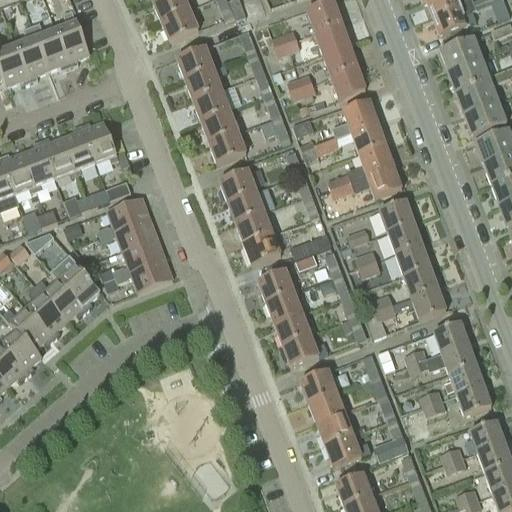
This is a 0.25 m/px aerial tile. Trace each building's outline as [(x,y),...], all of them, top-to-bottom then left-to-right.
[(161,28),(189,16),(182,0),(168,0),(152,7),(161,28)] [(473,7),(470,0),(439,0),(426,5),(433,23),(473,7)] [(492,0),(491,0),(480,5),(483,13),(502,6),(500,0),(492,0)] [(233,22),(224,1),(215,5),(224,26),(233,22)] [(228,6),(235,25),(245,22),(238,2),(228,6)] [(31,3),(22,6),(32,32),(34,32),(41,29),(31,3)] [(70,7),(65,9),(68,18),(72,16),(74,15),(70,7)] [(306,17),(314,38),(341,28),(333,7),(306,17)] [(477,24),(476,23),(474,17),(476,16),(473,7),(433,23),(440,41),(470,30),(468,27),(477,24)] [(57,36),(72,73),(78,71),(77,67),(90,61),(72,16),(68,18),(64,19),(69,31),(57,36)] [(170,49),(198,37),(189,16),(161,28),(170,49)] [(349,50),(341,28),(314,38),(322,60),(349,50)] [(72,73),(57,36),(45,40),(41,29),(34,32),(51,77),(61,73),(63,77),(72,73)] [(494,45),(511,38),(511,37),(509,30),(491,37),(494,45)] [(34,89),(39,86),(38,82),(51,77),(34,32),(32,32),(25,35),(29,46),(19,50),(34,89)] [(271,44),(274,54),(296,46),(293,36),(271,44)] [(247,60),(256,57),(248,37),(239,40),(247,60)] [(34,89),(19,50),(6,55),(1,44),(0,44),(0,63),(11,92),(21,89),(22,93),(34,89)] [(448,78),(481,66),(473,44),(440,57),(448,78)] [(296,46),(274,54),(278,63),(300,55),(296,46)] [(330,82),(357,72),(349,50),(322,60),(330,82)] [(184,85),(213,74),(205,52),(176,63),(184,85)] [(255,82),(264,79),(256,57),(247,60),(255,82)] [(11,92),(0,63),(0,85),(4,84),(8,94),(11,92)] [(448,78),(456,100),(490,87),(491,92),(510,85),(506,75),(488,82),(481,66),(448,78)] [(339,106),(366,96),(357,72),(330,82),(339,106)] [(193,106),(221,95),(213,74),(184,85),(193,106)] [(264,103),(272,100),(264,79),(255,82),(264,103)] [(286,88),(290,97),(311,89),(308,80),(286,88)] [(497,108),(491,92),(490,87),(456,100),(464,121),(497,108)] [(311,89),(290,97),(293,107),(315,99),(311,89)] [(201,128),(230,116),(221,95),(193,106),(201,128)] [(272,125),(281,121),(272,100),(264,103),(272,125)] [(336,145),(351,139),(378,130),(370,107),(343,117),(347,130),(332,135),(336,145)] [(472,143),(506,130),(497,108),(464,121),(472,143)] [(209,149),(238,138),(230,116),(201,128),(209,149)] [(280,146),(289,143),(281,121),(272,125),(280,146)] [(309,126),(293,132),(297,143),(313,137),(309,126)] [(81,133),(96,170),(111,164),(113,169),(119,167),(104,128),(92,133),(90,130),(81,133)] [(359,162),(386,152),(378,130),(351,139),(359,162)] [(81,176),(96,170),(81,133),(73,137),(74,140),(63,144),(75,177),(77,183),(83,180),(81,176)] [(482,169),(511,157),(511,148),(507,136),(474,148),(482,169)] [(217,170),(246,159),(238,138),(209,149),(217,170)] [(289,143),(280,146),(282,151),(291,148),(289,143)] [(77,183),(75,177),(63,144),(52,149),(50,146),(41,149),(52,177),(55,186),(70,180),(71,185),(77,183)] [(339,153),(336,145),(314,152),(317,161),(339,153)] [(312,146),(306,149),(308,155),(314,152),(312,146)] [(55,186),(52,177),(41,149),(33,152),(34,155),(23,160),(30,177),(38,198),(42,196),(41,192),(55,186)] [(330,196),(394,174),(386,152),(359,162),(363,173),(348,179),(348,180),(327,188),(330,196)] [(511,157),(482,169),(485,177),(491,193),(511,184),(511,157)] [(294,183),(303,180),(295,158),(286,161),(294,183)] [(38,198),(30,177),(23,160),(11,164),(10,161),(1,164),(6,177),(15,201),(30,195),(32,200),(38,198)] [(15,201),(6,177),(1,164),(0,164),(0,219),(19,212),(15,201)] [(394,174),(330,196),(333,205),(354,197),(355,199),(370,193),(375,206),(402,196),(394,174)] [(226,207),(255,196),(247,176),(219,187),(226,207)] [(303,206),(312,203),(303,180),(294,183),(303,206)] [(498,211),(511,206),(511,184),(491,193),(498,211)] [(111,208),(131,200),(127,189),(106,196),(111,208)] [(235,230),(264,220),(255,196),(226,207),(235,230)] [(93,200),(85,203),(90,215),(98,212),(93,200)] [(81,218),(90,215),(85,203),(77,206),(81,218)] [(310,225),(319,221),(312,203),(303,206),(310,225)] [(99,242),(149,224),(141,204),(107,217),(113,232),(108,234),(108,233),(97,237),(99,242)] [(507,235),(511,232),(511,206),(498,211),(507,235)] [(386,238),(413,229),(405,207),(379,217),(386,238)] [(53,216),(46,219),(50,230),(57,227),(53,216)] [(41,233),(50,230),(46,219),(37,222),(41,233)] [(242,249),(271,239),(264,220),(235,230),(242,249)] [(122,257),(156,243),(149,224),(99,242),(102,249),(112,245),(112,244),(116,242),(122,257)] [(74,229),(63,233),(68,245),(78,240),(74,229)] [(395,260),(421,251),(413,229),(386,238),(395,260)] [(364,235),(346,241),(351,253),(368,246),(364,235)] [(50,239),(25,249),(34,259),(53,243),(50,239)] [(251,272),(280,261),(271,239),(242,249),(251,272)] [(326,240),(290,254),(295,265),(331,251),(326,240)] [(115,283),(164,264),(156,243),(122,257),(128,273),(124,274),(123,273),(113,277),(115,283)] [(17,270),(29,260),(21,249),(8,260),(17,270)] [(403,283),(429,273),(421,251),(395,260),(403,283)] [(93,254),(79,259),(87,269),(98,266),(93,254)] [(354,263),(358,274),(376,267),(372,257),(354,263)] [(3,258),(0,260),(0,276),(11,267),(3,258)] [(333,282),(341,279),(333,258),(325,261),(333,282)] [(51,277),(58,286),(58,285),(86,317),(93,312),(90,309),(101,299),(77,272),(69,264),(71,263),(69,261),(51,277)] [(312,261),(295,268),(299,277),(316,271),(312,261)] [(164,264),(115,283),(117,289),(128,285),(127,284),(132,283),(138,298),(172,285),(164,264)] [(376,267),(358,274),(362,284),(380,278),(376,267)] [(410,303),(436,294),(429,273),(403,283),(410,303)] [(112,275),(99,279),(102,288),(108,285),(115,283),(113,277),(112,275)] [(265,309),(293,298),(285,276),(256,287),(265,309)] [(341,305),(350,302),(341,279),(333,282),(341,305)] [(42,288),(37,293),(69,328),(77,321),(80,323),(86,317),(58,285),(58,286),(49,294),(42,288)] [(118,295),(114,285),(104,289),(108,299),(118,295)] [(58,338),(69,328),(37,293),(30,299),(37,307),(28,316),(55,346),(61,341),(58,338)] [(418,327),(445,317),(436,294),(410,303),(418,327)] [(273,331),(302,320),(293,298),(265,309),(273,331)] [(370,306),(374,317),(392,311),(388,300),(370,306)] [(349,325),(357,322),(350,302),(341,305),(349,325)] [(392,311),(374,317),(378,328),(381,326),(395,321),(392,311)] [(48,353),(55,346),(28,316),(18,324),(11,316),(5,322),(12,330),(11,331),(14,335),(18,339),(18,338),(36,358),(37,357),(45,350),(48,353)] [(374,317),(365,320),(373,344),(386,339),(381,326),(378,328),(374,317)] [(281,351),(309,340),(302,320),(273,331),(281,351)] [(358,347),(366,344),(357,322),(349,325),(358,347)] [(440,360),(468,350),(460,329),(432,339),(440,360)] [(18,338),(18,339),(14,335),(10,338),(13,341),(2,352),(29,383),(36,377),(33,373),(44,364),(37,357),(36,358),(18,338)] [(323,350),(314,353),(309,340),(281,351),(290,374),(327,359),(323,350)] [(448,381),(475,371),(468,350),(440,360),(425,365),(407,372),(411,382),(428,376),(429,379),(445,373),(448,381)] [(22,389),(29,383),(2,352),(0,353),(0,382),(10,394),(19,386),(22,389)] [(385,379),(395,375),(387,355),(377,359),(385,379)] [(407,372),(425,365),(422,356),(404,363),(407,372)] [(371,386),(379,382),(371,360),(362,363),(371,386)] [(455,402),(483,392),(475,371),(448,381),(455,402)] [(307,409),(336,399),(328,376),(299,387),(307,409)] [(1,403),(10,394),(0,382),(0,408),(4,405),(1,403)] [(379,406),(387,403),(379,382),(371,386),(379,406)] [(463,423),(491,413),(483,392),(455,402),(463,423)] [(418,404),(422,413),(422,414),(442,407),(438,397),(418,404)] [(316,430),(344,419),(336,399),(307,409),(316,430)] [(387,428),(396,425),(387,403),(379,406),(387,428)] [(445,416),(442,407),(422,414),(422,413),(402,421),(412,447),(450,433),(444,417),(445,416)] [(316,430),(324,452),(353,441),(348,429),(353,427),(349,417),(344,419),(316,430)] [(393,445),(373,452),(378,465),(407,454),(396,425),(387,428),(393,445)] [(475,455),(476,458),(503,448),(496,428),(469,438),(471,445),(464,448),(467,457),(475,455)] [(333,474),(361,463),(353,441),(324,452),(333,474)] [(484,480),(511,470),(503,448),(476,458),(484,480)] [(439,461),(443,471),(462,464),(459,454),(439,461)] [(410,487),(418,484),(410,461),(401,465),(410,487)] [(462,464),(443,471),(447,481),(466,474),(462,464)] [(491,501),(511,493),(511,471),(511,470),(484,480),(491,501)] [(342,511),(344,511),(371,502),(363,480),(334,491),(342,511)] [(417,506),(426,503),(418,484),(410,487),(417,506)] [(495,511),(511,511),(511,493),(491,501),(495,511)] [(455,502),(458,511),(478,505),(474,495),(455,502)] [(375,511),(371,502),(344,511),(375,511)] [(419,511),(429,511),(426,503),(417,506),(419,511)]
